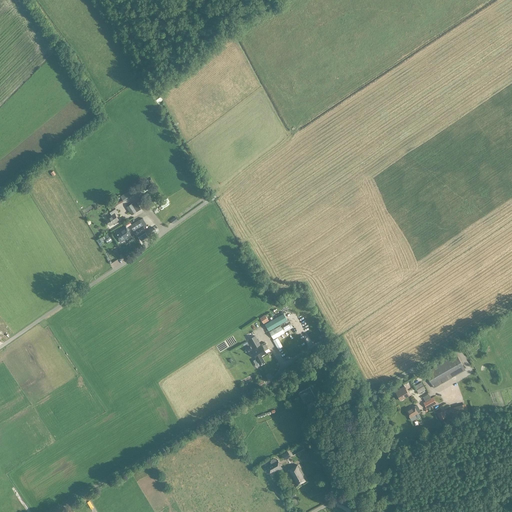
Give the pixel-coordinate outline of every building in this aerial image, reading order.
[(131,204),(126,207),(132,215),(137,212),(131,204)] [(115,214),(118,212),(116,209),(111,212),(112,215),(106,219),(110,226),(118,220),(115,214)] [(139,221),(130,226),(137,237),(138,236),(145,231),(139,221)] [(125,226),(119,229),(122,234),(123,234),(126,239),(128,242),(133,239),(131,236),(125,226)] [(153,226),(145,231),(138,236),(141,241),(148,236),(156,231),(153,226)] [(126,239),(123,234),(122,234),(119,229),(114,233),(120,242),(126,239)] [(265,324),(269,331),(288,320),(284,313),(265,324)] [(260,318),(264,324),(269,321),(265,315),(260,318)] [(284,332),(293,327),(289,321),(281,326),(280,325),(269,332),(273,339),(285,333),(284,332)] [(254,348),(261,345),(255,335),(249,339),(254,348)] [(262,346),(256,349),(257,352),(258,352),(261,356),(266,353),(264,350),(268,348),(265,342),(261,344),(262,346)] [(257,352),(256,349),(252,351),(256,358),(260,365),(265,362),(261,356),(258,352),(257,352)] [(465,369),(456,354),(425,372),(433,387),(465,369)] [(335,355),(329,358),(335,370),(341,366),(335,355)] [(418,393),(425,389),(421,382),(414,387),(418,393)] [(400,400),(409,395),(404,386),(399,389),(401,393),(397,395),(400,400)] [(314,396),(310,387),(299,392),(304,401),(303,401),(304,403),(305,402),(314,397),(315,397),(315,396),(314,396)] [(435,403),(432,397),(430,398),(429,397),(424,400),(425,401),(423,402),(426,408),(435,403)] [(414,406),(406,410),(410,417),(411,419),(415,417),(416,418),(419,416),(418,413),(420,411),(417,405),(414,406)] [(440,419),(445,417),(442,411),(437,414),(440,419)] [(282,468),(277,459),(266,466),(271,475),(282,468)] [(296,485),(307,480),(298,465),(288,471),(296,485)]
